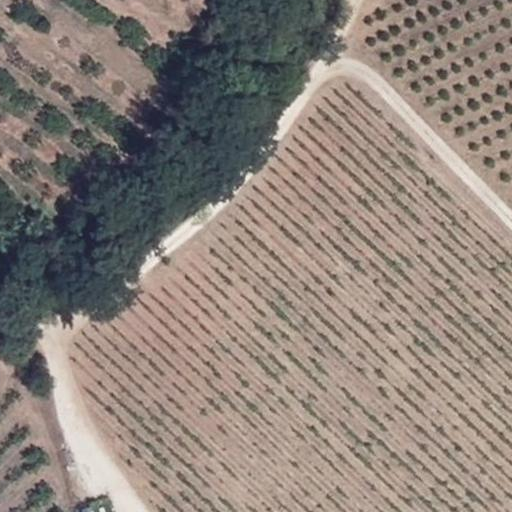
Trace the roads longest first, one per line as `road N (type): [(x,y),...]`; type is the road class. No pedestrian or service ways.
road 1 (unclassified): [(359,0),(242,188),(160,261),(83,312),(55,321),(0,308)]
road 2 (track): [(333,52),(364,70),(511,213)]
road 3 (track): [(134,511),(85,444),(57,363),(55,321)]
